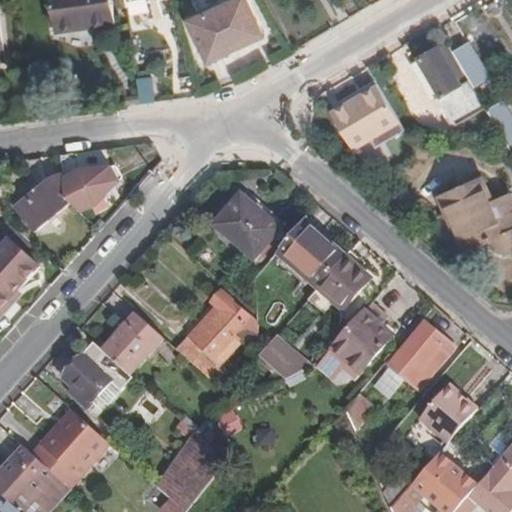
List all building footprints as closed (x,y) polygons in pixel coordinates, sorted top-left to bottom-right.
[(68,0),(52,0),(56,31),(91,26),(91,29),(117,26),(114,6),(70,12),(68,0)] [(114,6),(113,0),(68,0),(70,12),(114,6)] [(129,0),(118,0),(120,11),(131,9),(129,0)] [(243,0),(192,23),(211,63),(229,55),(249,45),(263,39),(244,0),(243,0)] [(266,44),(263,39),(249,45),(252,50),(266,44)] [(463,57),(454,41),(424,57),(445,94),(461,123),(492,107),(484,93),(463,57)] [(480,47),(463,57),(484,93),(501,83),(480,47)] [(232,61),(229,55),(211,63),(205,66),(208,72),(232,61)] [(445,94),(424,57),(413,63),(436,99),(445,94)] [(154,68),(140,70),(144,104),(160,101),(154,68)] [(412,127),(384,80),(336,108),(358,145),(378,134),(384,144),(412,127)] [(511,111),(506,100),(492,107),(509,136),(511,143),(511,111)] [(71,203),(74,205),(82,214),(98,203),(95,198),(112,187),(119,178),(113,169),(88,171),(81,174),(78,153),(64,154),(67,176),(71,203)] [(71,203),(67,176),(54,181),(17,212),(35,236),(74,205),(71,203)] [(511,192),(497,200),(496,197),(495,198),(482,182),(487,178),(485,176),(445,196),(454,215),(458,214),(475,249),(496,238),(501,245),(504,248),(511,249),(511,252),(511,192)] [(496,197),(487,178),(482,182),(495,198),(496,197)] [(247,190),(243,195),(281,228),(285,223),(247,190)] [(281,228),(243,195),(216,225),(254,258),(281,228)] [(323,286),(349,256),(308,220),(285,246),(299,258),(294,263),(321,288),(323,286)] [(11,242),(0,253),(0,311),(16,294),(40,269),(11,242)] [(349,256),(323,286),(348,309),(375,278),(349,256)] [(223,321),(202,344),(222,362),(244,339),(242,336),(247,330),(243,326),(253,315),(225,291),(215,302),(227,312),(221,320),(223,321)] [(0,311),(0,321),(21,298),(16,294),(0,311)] [(294,345),(337,336),(329,303),(287,312),(294,345)] [(374,306),(353,329),(381,352),(397,335),(385,326),(390,320),(374,306)] [(137,312),(104,350),(126,370),(132,375),(166,337),(137,312)] [(395,367),(422,389),(457,345),(430,323),(395,367)] [(264,354),(279,368),(290,356),(274,342),(264,354)] [(91,409),(126,370),(104,350),(97,343),(67,378),(78,387),(73,393),(91,409)] [(193,362),(207,375),(215,366),(202,353),(193,362)] [(454,384),(426,418),(454,442),(483,408),(454,384)] [(362,397),(349,412),(359,431),(376,410),(362,397)] [(229,440),(247,430),(235,408),(217,418),(229,440)] [(74,409),(34,454),(56,473),(69,485),(109,441),(74,409)] [(219,451),(199,434),(156,483),(186,510),(214,479),(219,451)] [(51,479),(56,473),(34,454),(27,448),(0,475),(0,489),(17,505),(22,509),(35,495),(38,499),(54,482),(51,479)] [(511,511),(511,450),(486,481),(470,499),(484,511),(511,511)] [(470,499),(486,481),(476,473),(465,485),(454,474),(443,485),(428,472),(396,509),(396,511),(413,511),(432,491),(448,505),(441,511),(455,511),(468,497),(470,499)] [(0,511),(10,511),(17,505),(0,489),(0,511)] [(474,510),(472,511),(484,511),(470,499),(467,502),(474,510)] [(472,511),(474,510),(467,502),(458,511),(472,511)]
